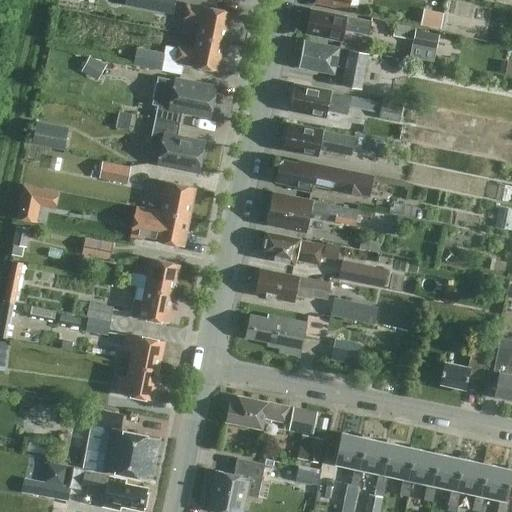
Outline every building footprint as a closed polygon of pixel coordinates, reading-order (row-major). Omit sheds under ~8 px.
[(64,0),(63,8),(85,12),(87,0),(64,0)] [(142,0),(142,3),(173,9),(175,0),(142,0)] [(314,0),(314,2),(349,9),(350,0),(314,0)] [(187,4),(183,20),(199,23),(196,36),(225,42),(231,12),(202,6),(202,7),(187,4)] [(305,33),(342,40),(344,30),(368,34),(371,22),(310,9),(305,33)] [(444,13),(424,9),(420,24),(440,28),(444,13)] [(413,40),(415,29),(395,25),(392,36),(413,40)] [(415,29),(413,40),(412,44),(436,49),(439,35),(415,29)] [(165,53),(161,71),(179,74),(181,63),(190,64),(190,65),(219,71),(225,42),(196,36),(193,48),(178,45),(178,48),(166,46),(165,53)] [(348,50),(339,48),(304,41),(298,67),(333,74),(335,67),(345,70),(341,85),(361,89),(368,54),(348,50)] [(165,53),(137,48),(133,66),(161,71),(165,53)] [(97,81),(106,65),(89,56),(81,72),(97,81)] [(154,119),(180,124),(182,110),(209,116),(215,88),(157,77),(152,104),(157,105),(154,119)] [(350,97),(331,93),(331,91),(295,84),(290,110),(326,117),(327,111),(329,111),(347,115),(349,107),(350,97)] [(379,113),(381,103),(350,97),(349,107),(379,113)] [(399,122),(402,106),(382,101),(381,103),(379,113),(378,117),(399,122)] [(129,130),(132,114),(118,112),(116,128),(129,130)] [(180,124),(154,119),(149,144),(161,147),(158,162),(198,171),(204,143),(177,138),(180,124)] [(32,144),(63,150),(68,127),(36,121),(32,144)] [(352,137),(323,131),(287,123),(282,149),(318,156),(319,149),(351,155),(351,152),(369,155),(392,160),(396,141),(353,132),(352,137)] [(297,163),(280,159),(275,182),(296,186),(296,189),(311,192),(312,184),(368,195),(372,176),(344,170),(298,160),(297,163)] [(98,179),(126,185),(130,167),(101,161),(98,179)] [(158,180),(155,197),(162,199),(160,212),(189,217),(195,188),(158,180)] [(22,185),(15,218),(33,222),(37,206),(40,189),(22,185)] [(355,226),(358,211),(312,201),(313,201),(273,193),(267,224),(306,232),(309,217),(355,226)] [(136,207),(130,236),(146,239),(183,247),(189,217),(160,212),(152,210),(136,207)] [(26,247),(29,228),(15,226),(11,255),(22,257),(23,246),(26,247)] [(269,258),(279,261),(279,262),(293,265),(294,259),(318,264),(322,245),(298,240),(266,233),(265,238),(263,240),(262,245),(263,247),(262,252),(270,253),(269,258)] [(80,253),(108,260),(112,243),(84,237),(80,253)] [(147,275),(145,288),(173,294),(179,264),(143,257),(139,274),(147,275)] [(3,297),(13,300),(22,261),(11,259),(3,297)] [(383,288),(386,269),(342,260),(338,279),(383,288)] [(254,294),(294,303),(296,293),(327,300),(330,284),(299,277),(260,269),(259,272),(256,274),(255,280),(257,283),(254,294)] [(173,294),(145,288),(142,300),(134,299),(131,316),(167,323),(173,294)] [(334,297),(333,303),(330,315),(373,325),(377,307),(334,297)] [(0,337),(7,339),(14,303),(1,301),(0,307),(0,337)] [(81,315),(110,321),(113,307),(82,301),(80,311),(82,311),(81,315)] [(29,316),(54,320),(56,311),(31,306),(29,316)] [(496,330),(498,316),(478,311),(475,326),(496,330)] [(79,327),(81,318),(61,314),(59,323),(79,327)] [(300,357),(307,323),(267,314),(267,318),(250,315),(250,318),(247,320),(245,326),(247,329),(246,337),(267,342),(266,345),(279,348),(278,352),(300,357)] [(85,331),(107,335),(110,322),(88,318),(85,331)] [(132,352),(129,365),(158,371),(164,341),(127,334),(124,351),(132,352)] [(494,395),(511,399),(511,339),(500,337),(493,372),(498,374),(494,395)] [(71,351),(72,342),(62,340),(61,350),(71,351)] [(481,380),(488,348),(472,344),(467,367),(444,362),(440,383),(465,389),(468,377),(481,380)] [(330,359),(354,365),(356,352),(333,347),(330,359)] [(158,371),(129,365),(126,377),(119,376),(115,393),(152,400),(158,371)] [(226,422),(261,429),(264,418),(285,422),(288,407),(238,396),(236,403),(230,402),(226,422)] [(287,429),(311,434),(316,412),(292,407),(287,429)] [(108,471),(151,480),(159,438),(120,430),(123,415),(95,409),(91,425),(111,429),(107,452),(88,448),(84,468),(107,473),(108,471)] [(359,469),(366,438),(341,433),(335,463),(354,468),(351,484),(360,486),(363,470),(359,469)] [(308,459),(317,461),(322,438),(313,436),(308,459)] [(359,469),(363,470),(378,473),(375,489),(384,491),(388,475),(384,474),(390,443),(366,438),(359,469)] [(408,479),(415,449),(390,443),(384,474),(388,475),(403,478),(400,494),(408,496),(412,480),(408,479)] [(408,479),(412,480),(427,483),(423,500),(433,502),(436,485),(432,485),(439,454),(415,449),(408,479)] [(432,485),(436,485),(451,489),(448,505),(457,507),(461,491),(457,490),(464,459),(439,454),(432,485)] [(257,498),(264,464),(237,458),(233,475),(216,471),(208,510),(216,511),(243,511),(247,495),(257,498)] [(457,490),(461,491),(476,494),(472,510),(480,511),(481,511),(485,496),(481,495),(488,465),(464,459),(457,490)] [(511,471),(511,469),(488,465),(481,495),(485,496),(500,499),(496,511),(506,511),(509,500),(506,499),(511,471)] [(312,485),(314,472),(297,469),(295,482),(312,485)] [(144,511),(148,489),(125,484),(126,480),(84,472),(80,488),(106,493),(104,507),(120,510),(121,506),(144,511)] [(70,487),(24,479),(22,492),(67,501),(70,487)] [(348,485),(345,496),(357,498),(359,487),(348,485)] [(378,511),(383,494),(369,490),(363,511),(378,511)]
